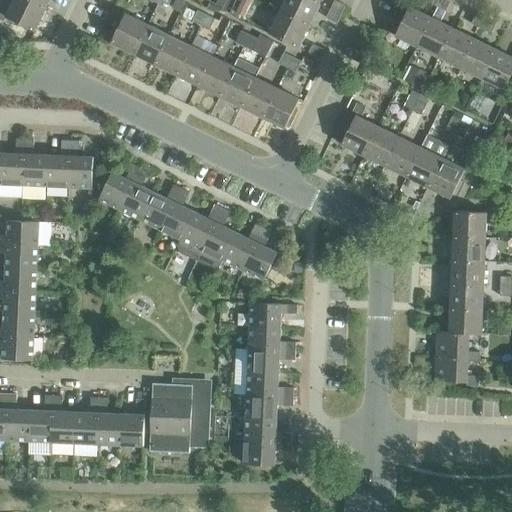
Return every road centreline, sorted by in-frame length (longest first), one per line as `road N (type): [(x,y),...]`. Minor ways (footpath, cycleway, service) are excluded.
road 1 (tertiary): [(373,433),(376,268),(365,237),(276,186)]
road 2 (tertiary): [(276,186),(55,81)]
road 3 (residential): [(276,186),(371,0)]
road 4 (residential): [(309,429),(316,273)]
road 5 (residential): [(511,439),(373,433)]
